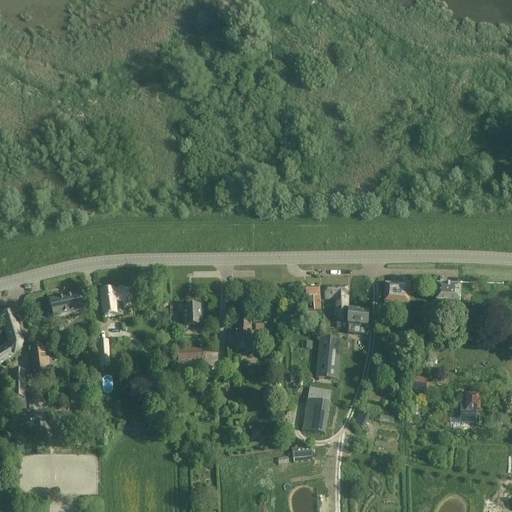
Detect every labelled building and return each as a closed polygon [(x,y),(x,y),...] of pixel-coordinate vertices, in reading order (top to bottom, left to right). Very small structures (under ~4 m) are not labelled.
[(386,285),(384,309),(384,314),(389,315),(390,305),(410,308),(410,285),(386,285)] [(461,286),(458,286),(437,285),(437,304),(450,304),(450,309),(452,310),(459,310),(460,309),(460,304),(461,286)] [(306,288),(307,297),(320,296),(320,287),(306,288)] [(346,315),(346,287),(325,287),(325,299),(336,299),(336,315),(341,320),(346,315)] [(132,301),(130,288),(113,289),(100,290),(102,312),(104,317),(116,316),(115,302),(123,301),(124,308),(130,308),(130,301),(132,301)] [(78,294),(49,301),(53,319),(82,313),(82,312),(86,311),(85,308),(81,309),(78,294)] [(201,326),(200,306),(182,307),(183,327),(201,326)] [(319,310),(307,310),(307,320),(319,320),(319,310)] [(370,312),(350,311),(350,310),(349,325),(368,327),(370,312)] [(13,311),(0,314),(0,317),(2,323),(0,323),(0,327),(1,332),(4,332),(7,344),(0,348),(0,365),(19,354),(22,345),(13,311)] [(251,346),(252,316),(238,316),(237,330),(231,330),(231,346),(251,346)] [(320,339),(316,379),(338,381),(342,341),(320,339)] [(100,367),(108,367),(106,343),(99,343),(100,367)] [(42,346),(33,348),(30,348),(33,372),(50,370),(48,359),(44,359),(42,346)] [(177,351),(178,376),(201,375),(200,350),(177,351)] [(377,380),(380,370),(373,367),(369,377),(377,380)] [(11,410),(25,410),(24,373),(11,373),(11,410)] [(411,378),(410,391),(429,391),(429,379),(411,378)] [(466,412),(480,413),(480,396),(466,396),(466,412)] [(511,398),(501,396),(498,408),(510,411),(511,404),(511,398)] [(409,418),(418,418),(419,399),(410,398),(409,418)] [(308,400),(303,432),(325,436),(330,404),(308,400)] [(491,429),(491,434),(499,434),(499,438),(503,438),(504,430),(491,429)] [(251,442),(260,442),(261,432),(251,432),(251,442)] [(293,450),(294,459),(311,457),(310,448),(293,450)]
